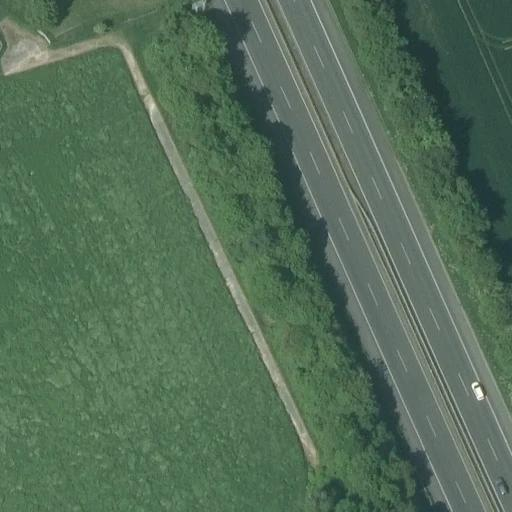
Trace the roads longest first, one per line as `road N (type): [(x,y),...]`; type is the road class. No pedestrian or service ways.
road 1 (track): [(0,70),(116,34),(309,454),(299,511)]
road 2 (motorway): [(239,0),(468,511)]
road 3 (motorway): [(511,496),(290,0)]
